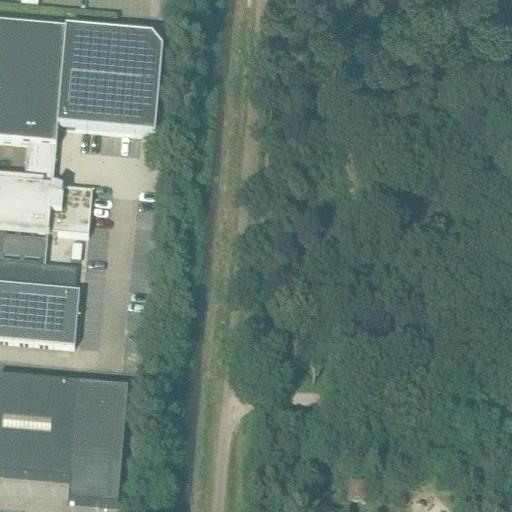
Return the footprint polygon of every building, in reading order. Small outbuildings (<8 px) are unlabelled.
[(119,22),(119,33),(170,33),(170,22),(119,22)] [(0,231),(5,232),(88,240),(92,194),(64,192),(52,191),(58,131),(155,140),(162,62),(164,41),(152,40),(67,33),(0,26),(0,231)] [(0,344),(74,351),(79,296),(74,295),(76,271),(42,268),(2,264),(3,253),(5,232),(0,231),(0,344)] [(0,478),(72,485),(70,504),(117,508),(127,392),(0,380),(0,478)] [(349,480),(347,501),(367,502),(368,481),(349,480)]
